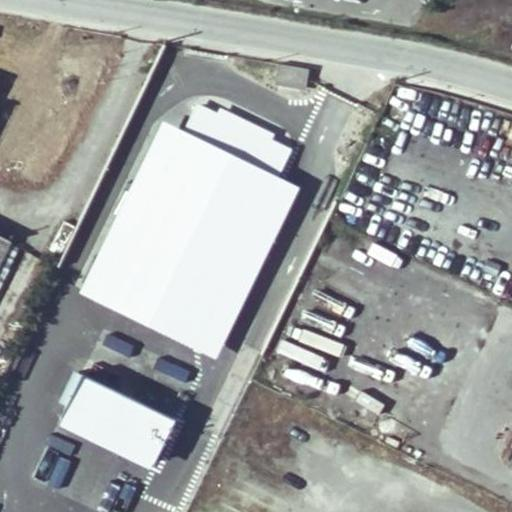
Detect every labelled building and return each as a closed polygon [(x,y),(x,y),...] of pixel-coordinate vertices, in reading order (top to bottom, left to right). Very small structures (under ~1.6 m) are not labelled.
[(308,94),(311,75),(280,69),(276,88),(308,94)] [(81,294),(217,361),(301,191),(280,181),(294,152),(274,141),(277,136),(222,109),(220,114),(200,105),(186,134),(165,124),(81,294)] [(0,264),(10,244),(0,238),(0,264)] [(188,382),(192,373),(168,364),(165,374),(188,382)] [(83,376),(58,426),(152,471),(176,422),(83,376)] [(98,509),(107,511),(123,511),(125,507),(102,498),(98,509)]
